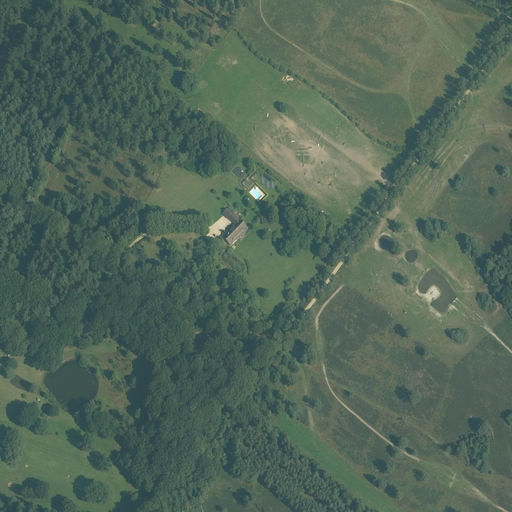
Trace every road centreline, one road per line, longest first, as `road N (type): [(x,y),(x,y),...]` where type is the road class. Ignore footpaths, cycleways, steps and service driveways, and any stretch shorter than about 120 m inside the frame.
road 1 (track): [(511,76),(382,222),(311,323),(332,393),(420,464),(503,511)]
road 2 (track): [(156,511),(511,32)]
road 3 (track): [(0,191),(279,345)]
road 4 (track): [(277,349),(422,430),(461,466),(511,482)]
road 5 (track): [(511,277),(488,291),(467,289),(375,217)]
